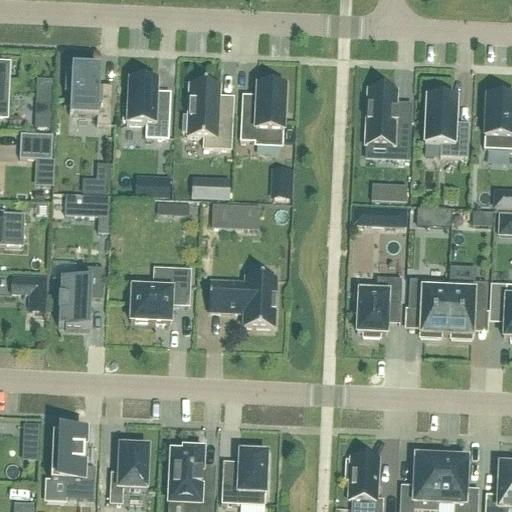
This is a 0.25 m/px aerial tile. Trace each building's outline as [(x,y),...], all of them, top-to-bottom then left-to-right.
[(100,77),(94,77),(65,76),(64,97),(70,97),(69,121),(96,122),(96,132),(110,133),(112,92),(99,91),(100,83),(100,77)] [(36,84),(35,105),(53,106),(54,85),(36,84)] [(126,128),(126,131),(146,132),(145,145),(168,146),(169,118),(156,118),(157,88),(128,87),(127,111),(123,111),(122,128),(126,128)] [(239,148),(282,150),(285,93),(281,93),(281,89),(261,88),(261,92),(257,92),(255,123),(241,122),(239,148)] [(218,123),(220,90),(189,89),(187,121),(183,121),(182,138),(186,139),(186,143),(204,144),(203,155),(230,156),(231,124),(218,123)] [(409,168),(411,132),(394,132),(395,129),(397,129),(397,115),(395,115),(395,110),(396,99),(393,99),(394,95),(370,93),(370,97),(367,97),(365,150),(392,152),(391,167),(409,168)] [(486,103),(483,155),(511,156),(511,104),(510,104),(511,100),(490,99),(490,103),(486,103)] [(430,105),(426,105),(424,151),(440,151),(439,163),(467,165),(468,136),(455,135),(456,106),(452,106),(452,102),(430,101),(430,105)] [(53,123),(35,122),(34,134),(52,135),(53,123)] [(51,142),(20,140),(19,165),(35,166),(51,167),(52,142),(51,142)] [(35,166),(34,192),(52,193),(53,167),(51,167),(35,166)] [(152,188),(152,204),(168,204),(168,188),(152,188)] [(210,190),(209,206),(227,207),(228,191),(210,190)] [(406,193),(386,192),(385,208),(405,209),(406,193)] [(273,194),(273,204),(289,205),(289,195),(273,194)] [(65,202),(64,222),(98,224),(97,240),(107,240),(109,204),(65,202)] [(150,228),(196,230),(197,212),(151,210),(150,228)] [(213,212),(212,234),(242,235),(243,214),(213,212)] [(416,214),(415,232),(449,234),(450,217),(416,214)] [(353,231),(369,232),(370,216),(354,215),(353,231)] [(472,217),(472,231),(492,232),(492,218),(472,217)] [(0,241),(23,243),(24,221),(0,219),(0,241)] [(511,221),(499,221),(498,241),(511,241),(511,221)] [(75,286),(60,285),(59,302),(58,302),(57,317),(58,317),(57,333),(64,333),(64,336),(89,337),(90,305),(102,306),(103,275),(76,274),(75,286)] [(448,274),(448,288),(474,289),(475,275),(448,274)] [(153,295),(131,294),(130,328),(170,330),(171,311),(188,312),(190,277),(154,275),(153,295)] [(11,299),(11,300),(29,301),(29,304),(43,305),(44,283),(38,283),(37,293),(11,299)] [(244,334),(273,335),(276,286),(246,284),(246,290),(210,289),(208,318),(244,320),(244,334)] [(387,310),(400,311),(401,286),(376,285),(375,299),(358,298),(358,302),(354,302),(353,319),(357,319),(356,339),(362,339),(362,344),(379,345),(380,340),(385,340),(387,310)] [(445,341),(448,288),(409,286),(407,317),(420,317),(419,344),(440,345),(441,341),(445,341)] [(448,288),(445,341),(450,341),(450,345),(471,346),(472,320),(486,320),(487,289),(474,289),(448,288)] [(511,348),(511,291),(505,292),(503,344),(509,344),(509,348),(511,348)] [(37,446),(38,431),(23,431),(23,445),(37,446)] [(59,440),(52,440),(50,488),(65,489),(64,505),(93,506),(94,474),(82,474),(82,471),(83,471),(83,455),(84,439),(59,438),(59,440)] [(123,496),(145,497),(147,455),(119,453),(118,480),(110,479),(109,511),(122,511),(123,496)] [(183,456),(183,460),(171,459),(170,481),(166,481),(166,495),(169,496),(169,509),(187,510),(187,511),(212,511),(213,495),(200,495),(202,457),(183,456)] [(221,510),(253,511),(263,511),(266,460),(239,459),(238,489),(222,489),(221,510)] [(438,510),(441,464),(437,464),(437,460),(419,459),(419,463),(415,463),(413,492),(400,492),(399,511),(438,511),(438,510)] [(445,464),(441,464),(438,510),(453,511),(477,511),(478,495),(465,495),(467,465),(463,465),(463,461),(445,460),(445,464)] [(351,511),(381,511),(382,507),(376,506),(378,465),(350,464),(350,466),(345,466),(344,486),(349,486),(348,506),(352,507),(351,511)] [(511,511),(511,468),(502,468),(501,471),(498,471),(497,501),(485,500),(484,511),(511,511)]
